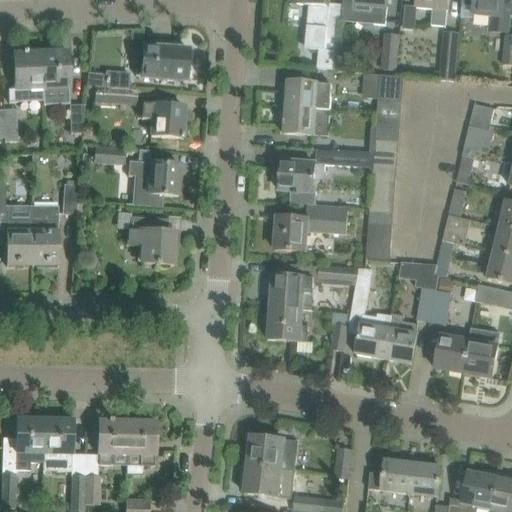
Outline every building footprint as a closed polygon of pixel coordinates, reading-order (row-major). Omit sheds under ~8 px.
[(297,0),(297,6),(309,7),(305,52),(319,53),(317,71),(338,73),(342,8),(330,6),(330,0),(297,0)] [(386,27),(388,0),(355,0),(355,6),(371,8),(369,25),(386,27)] [(446,28),(448,0),(417,0),(417,9),(433,11),(432,26),(446,28)] [(463,0),(463,3),(461,20),(473,21),(474,17),(492,18),(490,32),(508,34),(511,9),(505,8),(505,0),(463,0)] [(444,32),(439,82),(455,83),(460,34),(444,32)] [(386,37),(382,70),(395,71),(398,38),(386,37)] [(138,50),(136,77),(142,77),(142,78),(155,79),(155,81),(187,83),(189,51),(157,49),(157,51),(144,50),(138,50)] [(15,92),(8,92),(8,105),(43,103),(43,91),(41,54),(27,55),(27,52),(23,53),(23,55),(14,55),(15,92)] [(68,53),(41,54),(43,91),(43,103),(43,107),(70,106),(70,104),(68,53)] [(380,90),(381,77),(366,75),(366,74),(341,72),(339,86),(365,88),(380,90)] [(87,74),(86,87),(105,89),(106,76),(87,74)] [(403,91),(404,79),(381,77),(380,90),(403,91)] [(331,113),(332,99),(333,87),(287,84),(285,109),(331,113)] [(97,90),(96,104),(136,106),(137,93),(97,90)] [(402,104),(403,91),(380,90),(379,102),(402,104)] [(401,116),(402,104),(379,102),(378,114),(401,116)] [(84,106),(69,106),(70,135),(82,134),(84,106)] [(183,141),(185,109),(142,106),(141,123),(153,123),(152,138),(183,141)] [(491,127),(495,110),(475,106),(471,123),(491,127)] [(329,139),(331,113),(285,109),(283,135),(329,139)] [(4,111),(5,140),(5,144),(18,143),(16,111),(4,111)] [(400,128),(401,116),(378,114),(377,126),(400,128)] [(495,129),(491,127),(471,123),(464,150),(476,152),(488,155),(495,129)] [(399,140),(400,128),(377,126),(376,138),(399,140)] [(99,146),(129,148),(130,136),(99,135),(99,146)] [(398,153),(399,140),(376,138),(376,142),(375,151),(398,153)] [(97,149),(95,163),(124,166),(125,151),(97,149)] [(469,186),(476,152),(464,150),(456,183),(469,186)] [(397,165),(398,153),(375,151),(375,156),(375,163),(397,165)] [(131,163),(129,178),(134,178),(132,207),(162,209),(163,197),(178,198),(181,167),(149,164),(150,153),(139,152),(138,164),(131,163)] [(316,152),(316,166),(326,166),(326,167),(359,168),(360,154),(334,153),(316,152)] [(315,194),(315,185),(316,181),(322,181),(325,179),(326,167),(326,166),(316,166),(282,163),(280,193),(292,194),(291,205),(316,207),(317,194),(315,194)] [(396,177),(397,165),(375,163),(374,175),(396,177)] [(395,189),(396,177),(374,175),(373,187),(395,189)] [(65,187),(63,216),(77,217),(79,188),(65,187)] [(394,201),(395,189),(373,187),(372,200),(394,201)] [(467,193),(455,190),(449,216),(461,219),(467,193)] [(393,214),(394,201),(372,200),(371,212),(393,214)] [(511,231),(511,204),(505,203),(499,229),(511,231)] [(349,210),(308,207),(306,221),(278,219),(275,252),(306,254),(308,233),(347,236),(349,210)] [(33,220),(33,208),(5,208),(5,215),(7,215),(7,268),(33,268),(33,220)] [(33,268),(59,268),(59,208),(33,208),(33,220),(33,268)] [(392,226),(393,214),(371,212),(370,224),(392,226)] [(471,221),(461,219),(449,216),(443,242),(455,245),(464,247),(471,221)] [(168,234),(169,221),(131,218),(129,248),(143,249),(141,265),(173,267),(176,235),(168,234)] [(392,238),(392,226),(370,224),(369,236),(392,238)] [(511,258),(511,231),(499,229),(493,254),(511,258)] [(391,250),(392,238),(369,236),(368,248),(391,250)] [(449,270),(455,245),(443,242),(437,267),(441,268),(449,270)] [(390,262),(391,250),(368,248),(367,261),(390,262)] [(511,285),(511,258),(493,254),(487,280),(511,285)] [(432,323),(437,292),(441,268),(437,267),(424,266),(419,289),(423,290),(418,321),(432,323)] [(273,278),(271,309),(304,312),(312,312),(313,286),(356,288),(360,270),(313,267),(300,267),(299,279),(290,279),(273,278)] [(380,294),(394,295),(396,270),(382,269),(380,294)] [(373,272),(360,270),(356,288),(352,311),(366,313),(373,272)] [(508,310),(511,295),(479,287),(476,303),(508,310)] [(452,294),(437,292),(432,323),(447,326),(452,294)] [(303,327),(304,312),(271,309),(269,341),(298,344),(297,354),(313,355),(314,344),(308,344),(309,327),(303,327)] [(412,366),(417,334),(419,326),(404,323),(405,317),(393,315),(392,318),(391,318),(384,361),(412,366)] [(384,361),(391,318),(379,316),(377,328),(362,325),(356,357),(384,361)] [(344,354),(349,328),(336,326),(331,352),(344,354)] [(472,330),(469,343),(464,375),(493,380),(501,335),(472,330)] [(464,375),(469,343),(440,338),(435,370),(464,375)] [(17,421),(16,473),(30,474),(31,465),(44,466),(45,421),(17,421)] [(44,466),(44,474),(72,475),(73,422),(45,421),(44,466)] [(127,466),(128,423),(99,423),(98,466),(127,466)] [(156,424),(128,423),(127,466),(127,475),(143,475),(143,468),(155,468),(156,424)] [(251,438),(248,467),(296,472),(299,443),(251,438)] [(335,479),(349,481),(353,451),(339,449),(335,479)] [(410,495),(414,466),(386,463),(384,475),(383,476),(371,475),(369,490),(382,492),(410,495)] [(439,499),(442,469),(414,466),(410,495),(439,499)] [(248,467),(245,495),(285,500),(292,501),(296,472),(248,467)] [(449,511),(491,511),(491,510),(498,480),(469,474),(462,509),(450,508),(449,511)] [(1,475),(0,510),(15,510),(16,475),(1,475)] [(85,506),(85,478),(72,477),(71,510),(70,510),(69,511),(83,511),(84,511),(85,511),(85,506)] [(99,478),(85,478),(85,506),(98,506),(99,478)] [(491,510),(491,511),(511,511),(511,482),(498,480),(491,510)] [(298,494),(330,496),(330,483),(298,482),(298,494)] [(130,484),(130,501),(154,501),(154,484),(130,484)] [(295,497),(293,511),(294,511),(343,511),(345,503),(295,497)] [(148,511),(149,502),(125,502),(124,511),(148,511)]
